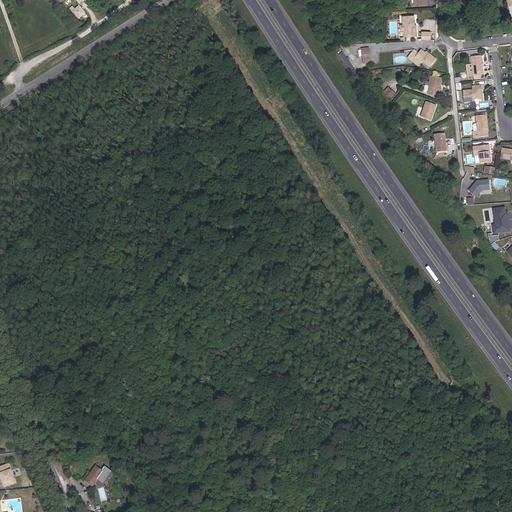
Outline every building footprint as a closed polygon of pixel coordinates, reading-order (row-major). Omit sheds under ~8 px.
[(412,0),(413,10),(423,9),(423,5),(421,5),(420,0),(412,0)] [(72,2),(68,5),(64,8),(70,15),(78,9),(72,2)] [(403,16),(403,36),(416,35),(416,25),(414,25),(414,16),(403,16)] [(422,31),(422,39),(433,39),(432,31),(422,31)] [(366,49),(359,50),(361,65),(368,64),(366,49)] [(436,58),(428,53),(427,54),(425,52),(421,49),(413,61),(418,65),(420,61),(422,62),(423,60),(431,65),(436,58)] [(341,53),(353,74),(356,72),(345,51),(341,53)] [(474,56),(465,57),(467,76),(477,75),(474,56)] [(433,78),(423,77),(422,86),(417,85),(417,91),(421,92),(421,94),(431,95),(432,90),(433,90),(434,87),(432,87),(433,78)] [(468,100),(472,99),(475,95),(474,90),(476,89),(475,85),(467,87),(467,90),(457,92),(459,103),(466,102),(466,100),(468,100)] [(393,97),(386,93),(381,100),(388,104),(393,97)] [(429,104),(419,100),(414,116),(423,119),(425,114),(425,113),(425,111),(426,112),(429,104)] [(475,115),(470,115),(471,123),(468,123),(467,125),(468,132),(468,137),(482,135),(482,130),(483,130),(481,114),(480,114),(475,115)] [(440,132),(430,134),(433,152),(443,150),(440,132)] [(485,145),(469,147),(470,156),(475,155),(477,163),(487,162),(485,145)] [(511,149),(498,148),(497,157),(511,158),(511,149)] [(472,193),(492,192),(491,179),(471,181),(472,193)] [(494,233),(511,231),(511,210),(508,211),(507,206),(494,207),(496,223),(493,224),(494,233)] [(490,234),(491,241),(501,239),(499,233),(490,234)] [(9,464),(0,467),(0,473),(0,474),(1,473),(2,477),(1,477),(3,482),(4,482),(6,486),(12,484),(11,480),(14,479),(9,464)] [(96,486),(100,481),(105,472),(109,475),(111,473),(112,471),(105,467),(103,466),(101,468),(100,467),(90,482),(96,486)] [(105,472),(100,481),(103,483),(109,475),(105,472)] [(98,488),(101,501),(107,499),(104,487),(98,488)]
